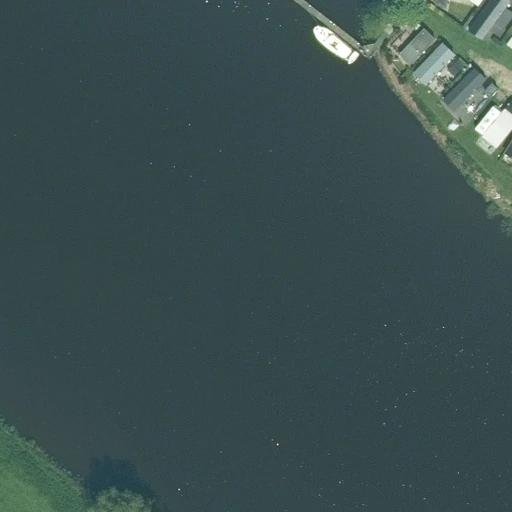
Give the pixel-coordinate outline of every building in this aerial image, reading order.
[(470,13),(473,0),(427,0),(427,2),(470,13)] [(486,42),(507,10),(495,2),(474,34),(486,42)] [(425,38),(402,62),(415,74),(437,49),(425,38)] [(413,82),(426,95),(457,67),(444,53),(413,82)] [(462,117),(484,96),(474,85),(452,106),(462,117)] [(499,158),(511,139),(511,125),(494,112),(474,140),(499,158)]
